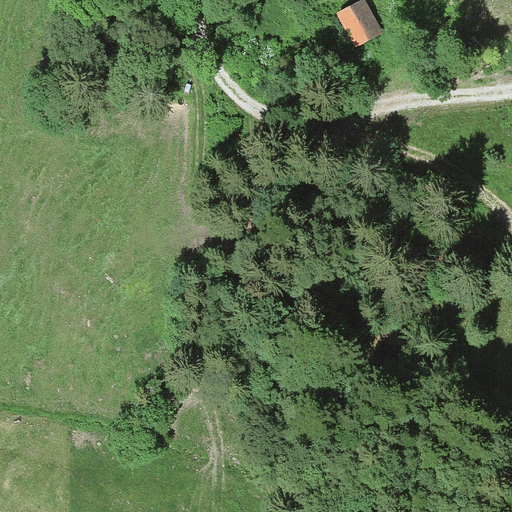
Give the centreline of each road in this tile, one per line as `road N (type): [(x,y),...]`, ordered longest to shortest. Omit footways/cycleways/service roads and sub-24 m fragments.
road 1 (track): [(198,47),(233,92),(271,114),(465,177),(511,215)]
road 2 (track): [(196,0),(194,206),(207,325)]
road 3 (track): [(302,119),(511,87)]
